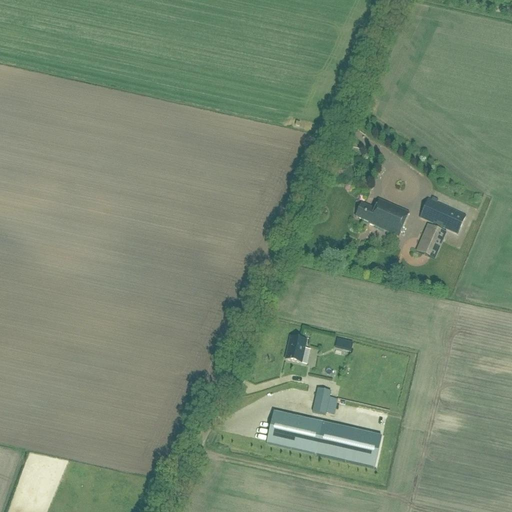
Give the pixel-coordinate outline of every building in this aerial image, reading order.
[(465,217),(436,204),(437,201),(432,199),(431,202),(428,201),(420,219),(457,236),(465,217)] [(368,225),(391,235),(398,238),(409,215),(379,201),(374,211),(361,205),(355,218),(369,224),(368,225)] [(428,226),(416,253),(435,261),(443,242),(439,240),(442,233),(428,226)] [(285,361),(302,365),(306,366),(309,351),(305,350),(306,343),(290,339),(285,361)] [(331,393),(317,390),(312,414),(325,417),(326,414),(329,399),(331,393)] [(273,414),(266,445),(315,456),(322,425),(273,414)]
